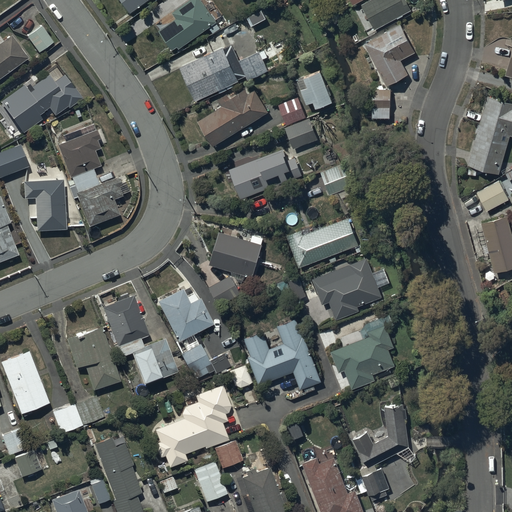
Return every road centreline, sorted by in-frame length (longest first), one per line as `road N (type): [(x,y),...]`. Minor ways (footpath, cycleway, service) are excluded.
road 1 (residential): [(482,511),(469,340),(433,187),(433,137),(456,57),(452,0)]
road 2 (residential): [(64,0),(141,111),(161,158),(165,203),(144,242),(0,307)]
